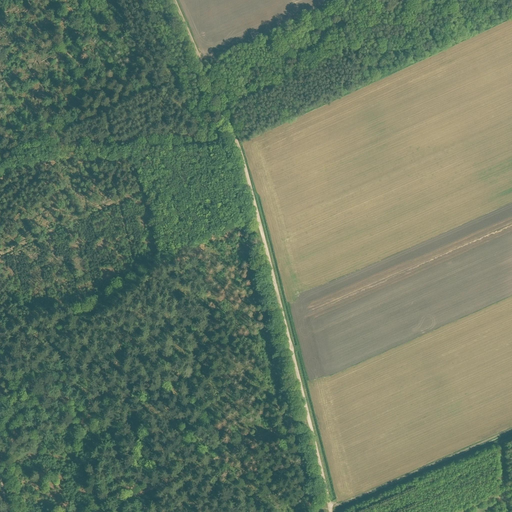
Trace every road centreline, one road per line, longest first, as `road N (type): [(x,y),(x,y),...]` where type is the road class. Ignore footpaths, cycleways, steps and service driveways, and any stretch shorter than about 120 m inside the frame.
road 1 (track): [(308,417),(237,142),(173,0)]
road 2 (track): [(102,511),(308,417)]
